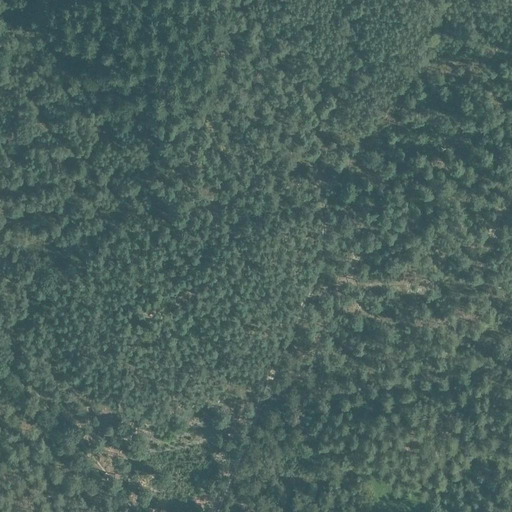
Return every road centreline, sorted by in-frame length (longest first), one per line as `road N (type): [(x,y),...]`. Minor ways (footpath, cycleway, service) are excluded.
road 1 (track): [(511,347),(461,376),(314,396),(239,396),(173,417),(140,415),(26,376)]
road 2 (track): [(316,179),(323,251),(214,511)]
road 3 (track): [(0,349),(133,511)]
